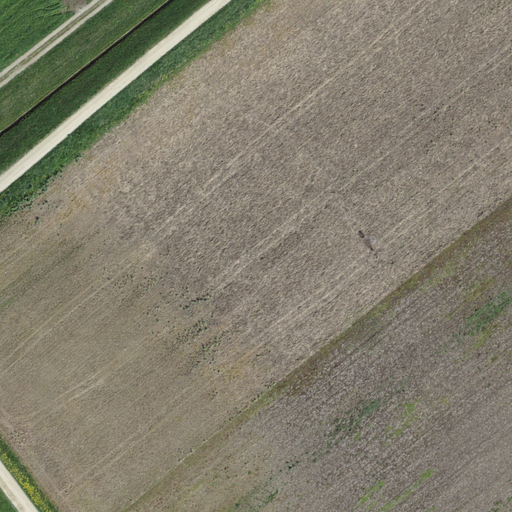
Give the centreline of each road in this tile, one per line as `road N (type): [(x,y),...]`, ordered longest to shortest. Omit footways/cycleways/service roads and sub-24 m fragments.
road 1 (track): [(0,180),(223,0)]
road 2 (track): [(0,80),(102,0)]
